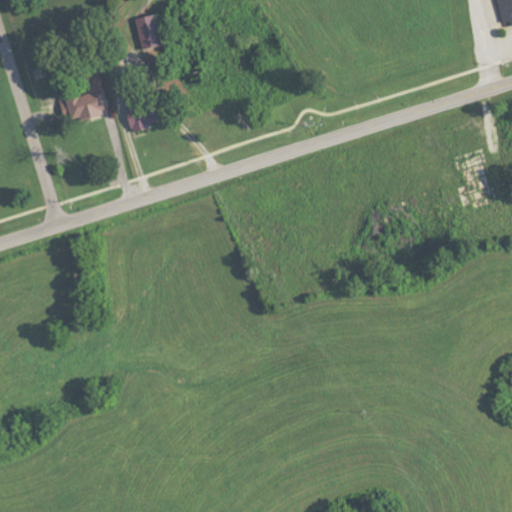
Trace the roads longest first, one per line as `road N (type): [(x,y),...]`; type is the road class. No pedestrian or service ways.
road 1 (primary): [(0,244),(511,83)]
road 2 (residential): [(0,27),(63,224)]
